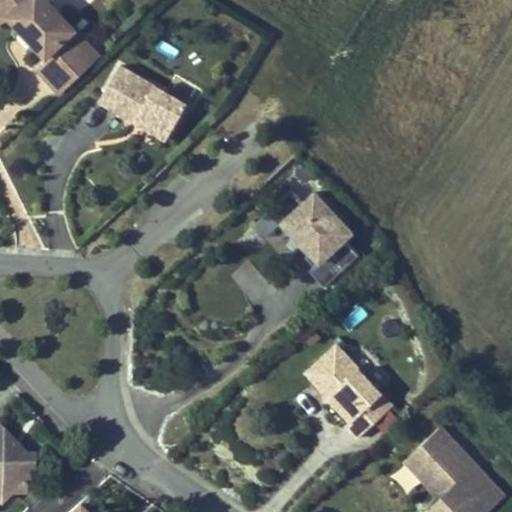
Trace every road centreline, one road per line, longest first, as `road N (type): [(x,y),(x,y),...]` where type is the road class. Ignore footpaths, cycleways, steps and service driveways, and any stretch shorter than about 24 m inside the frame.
road 1 (residential): [(103,280),(258,135)]
road 2 (residential): [(120,444),(110,418),(113,330),(103,280)]
road 3 (residential): [(0,339),(70,413),(120,444)]
